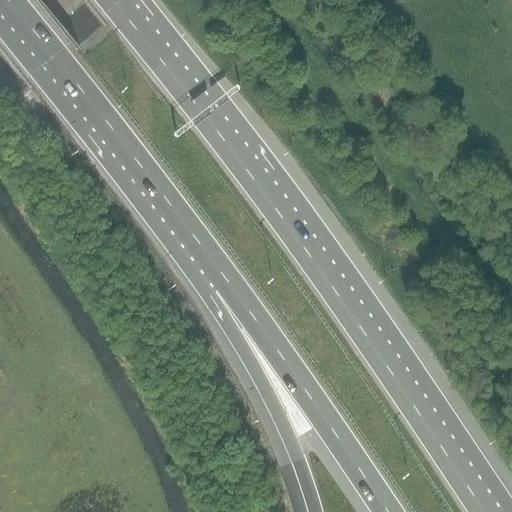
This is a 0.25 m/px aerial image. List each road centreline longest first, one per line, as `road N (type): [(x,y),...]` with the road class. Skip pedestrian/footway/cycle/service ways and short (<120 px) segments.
road 1 (trunk): [(484,511),(305,249),(112,0)]
road 2 (trunk): [(8,0),(229,286)]
road 3 (trunk): [(229,286),(385,511)]
road 4 (motorway): [(229,286),(315,511)]
